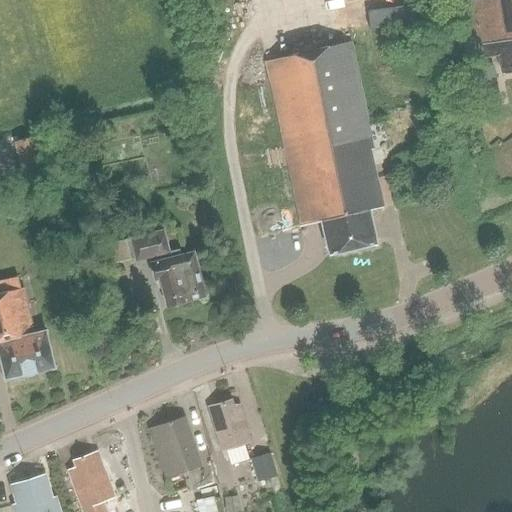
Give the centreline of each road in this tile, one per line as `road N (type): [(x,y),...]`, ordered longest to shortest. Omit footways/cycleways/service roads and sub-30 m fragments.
road 1 (secondary): [(118,403),(226,355),(389,324),(511,275)]
road 2 (secondary): [(0,456),(118,403)]
